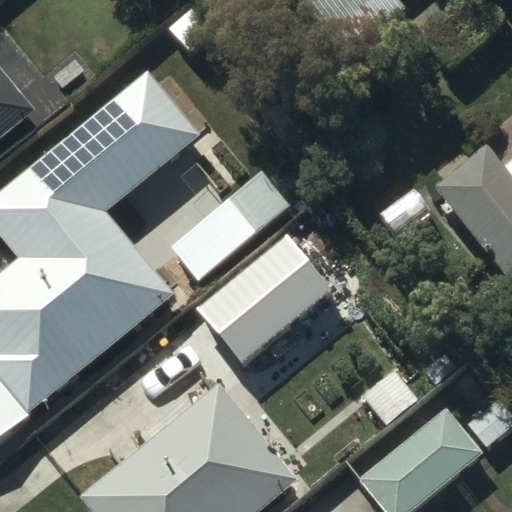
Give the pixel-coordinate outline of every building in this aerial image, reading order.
[(240,0),(266,31),(300,3),(344,58),(406,9),(398,0),(240,0)] [(66,117),(120,181),(184,128),(130,64),(66,117)] [(0,138),(34,110),(0,69),(0,138)] [(511,159),(503,167),(487,147),(435,189),(511,282),(511,159)] [(291,207),(262,173),(173,250),(201,283),(291,207)] [(99,203),(94,197),(0,274),(0,378),(29,413),(174,294),(151,266),(176,245),(124,182),(99,203)] [(267,249),(201,303),(233,342),(299,288),(267,249)] [(219,384),(79,498),(90,511),(259,511),(298,481),(219,384)] [(413,511),(483,455),(447,411),(360,483),(384,511),(413,511)]
